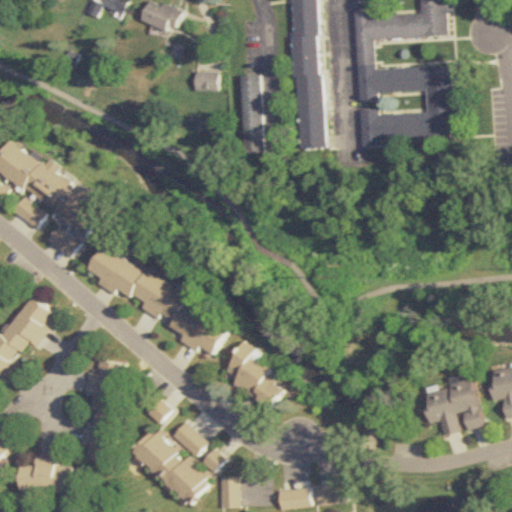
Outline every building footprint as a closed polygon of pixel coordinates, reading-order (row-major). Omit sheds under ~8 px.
[(128,15),(134,0),(111,0),(109,6),(128,15)] [(180,34),(188,12),(155,0),(147,22),(180,34)] [(329,149),(322,0),(296,0),(303,150),(329,149)] [(460,136),(455,66),(381,71),(379,41),(454,36),(451,0),(358,0),(359,2),(378,1),(377,0),(425,0),(427,14),(378,17),(378,10),(359,11),(365,101),(385,100),(384,94),(431,91),(432,113),(384,116),(384,110),(366,111),(368,148),(387,146),(387,140),(460,136)] [(221,92),(221,73),(199,73),(199,92),(221,92)] [(245,77),(247,155),(267,154),(265,76),(245,77)] [(0,165),(0,200),(6,204),(16,191),(0,179),(0,173),(1,172),(33,195),(20,213),(43,229),(55,212),(92,238),(110,211),(92,199),(96,193),(66,172),(19,139),(0,165)] [(53,242),(76,259),(88,243),(65,226),(53,242)] [(190,334),(186,340),(218,358),(239,321),(108,248),(95,272),(106,278),(103,285),(190,334)] [(0,339),(0,379),(1,378),(7,383),(23,365),(18,361),(35,341),(42,347),(57,330),(51,325),(59,315),(38,296),(0,339)] [(229,378),(276,407),(292,381),(265,365),(271,355),(251,343),(229,378)] [(92,462),(117,466),(133,365),(105,361),(103,373),(95,372),(91,397),(96,398),(89,445),(94,446),(92,462)] [(510,419),(511,418),(511,370),(495,373),(499,401),(508,400),(510,419)] [(487,428),(475,373),(453,379),(455,387),(429,393),(436,424),(446,421),(450,436),(466,432),(463,416),(470,414),(473,431),(487,428)] [(12,432),(0,417),(0,467),(18,450),(7,437),(12,432)] [(180,438),(202,457),(214,444),(191,424),(180,438)] [(139,454),(195,506),(219,480),(163,429),(139,454)] [(232,461),(221,451),(208,464),(218,475),(232,461)] [(24,493),(77,494),(78,467),(62,467),(62,459),(40,458),(40,467),(25,466),(24,493)] [(244,509),(244,480),(228,480),(228,509),(244,509)] [(323,507),(354,505),(352,486),(321,488),(323,507)] [(286,492),(287,510),(317,509),(316,490),(286,492)]
